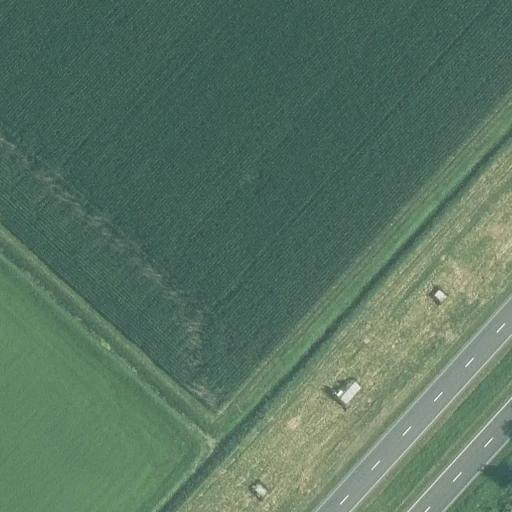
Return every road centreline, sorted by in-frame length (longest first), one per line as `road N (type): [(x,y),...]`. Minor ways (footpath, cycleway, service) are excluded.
road 1 (trunk): [(511,318),(335,511)]
road 2 (trunk): [(431,511),(511,423)]
